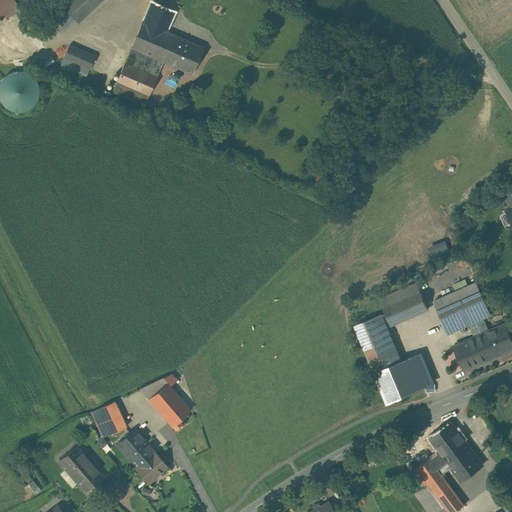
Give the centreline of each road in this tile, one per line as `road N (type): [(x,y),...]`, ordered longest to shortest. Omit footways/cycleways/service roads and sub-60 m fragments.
road 1 (tertiary): [(248,511),(332,458),(511,377)]
road 2 (track): [(494,78),(445,71),(369,39),(271,65),(226,52)]
road 3 (track): [(0,53),(106,28),(141,0)]
road 4 (unclassified): [(511,103),(441,0)]
